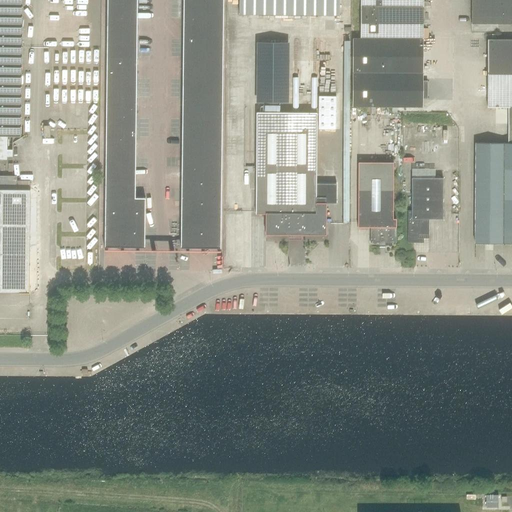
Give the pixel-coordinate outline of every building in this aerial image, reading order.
[(21,136),(22,0),(0,0),(0,292),(30,292),(31,189),(16,189),(17,177),(0,176),(0,159),(7,159),(7,156),(13,156),(13,149),(7,149),(7,136),(21,136)] [(135,198),(137,0),(107,0),(105,247),(145,248),(145,198),(135,198)] [(221,249),(223,0),(183,0),(181,248),(221,249)] [(338,15),(338,0),(238,0),(238,14),(338,15)] [(423,107),(423,39),(422,0),(360,0),(361,39),(353,39),(353,107),(423,107)] [(511,24),(511,0),(472,0),(472,24),(511,24)] [(511,39),(488,40),(488,107),(508,108),(508,143),(476,143),(475,243),(511,243),(511,39)] [(257,42),(256,102),(285,102),(285,42),(257,42)] [(319,96),(319,128),(336,128),(336,96),(319,96)] [(316,203),(317,121),(317,113),(257,112),(256,214),(266,214),(266,234),(326,234),(326,203),(316,203)] [(371,243),(396,243),(396,219),(394,219),(393,163),(358,163),(358,228),(370,228),(371,243)] [(443,219),(443,178),(412,179),(412,211),(408,211),(408,243),(424,243),(424,239),(429,239),(429,219),(443,219)] [(293,264),(300,263),(300,259),(306,258),(306,255),(292,256),(293,264)] [(499,495),(486,495),(486,508),(499,508),(499,495)]
